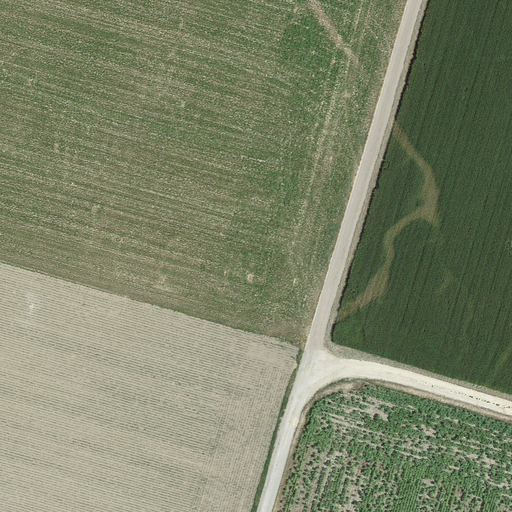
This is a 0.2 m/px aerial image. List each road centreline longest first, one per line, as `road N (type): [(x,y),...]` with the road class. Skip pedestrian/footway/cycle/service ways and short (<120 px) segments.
road 1 (track): [(414,0),(311,358)]
road 2 (track): [(311,358),(511,415)]
road 3 (track): [(311,358),(266,511)]
